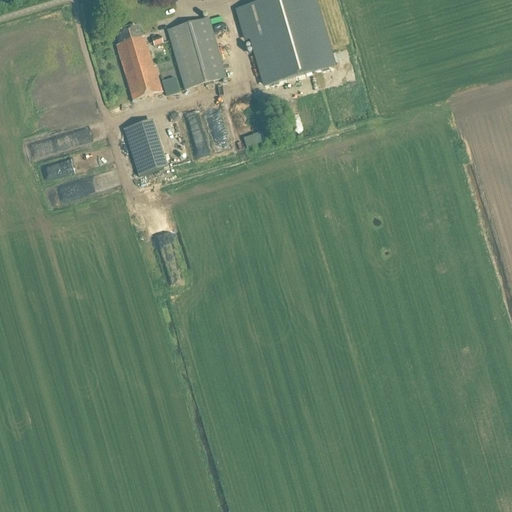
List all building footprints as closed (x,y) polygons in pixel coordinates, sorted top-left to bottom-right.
[(276,0),(240,11),(249,43),(263,90),(270,88),(271,88),(272,87),(274,87),(336,69),(316,0),(276,0)] [(209,21),(167,33),(185,93),(226,80),(209,21)] [(155,97),(163,95),(161,90),(155,69),(154,70),(147,48),(146,48),(144,40),(141,41),(138,29),(116,35),(119,47),(116,48),(133,104),(155,97)] [(154,48),(163,45),(161,39),(152,41),(154,48)] [(179,94),(175,80),(162,84),(163,90),(166,98),(177,95),(179,94)] [(296,117),(298,129),(304,128),(301,109),(294,110),(296,117)] [(124,132),(139,179),(168,170),(153,123),(124,132)] [(263,131),(245,138),(248,148),(267,142),(263,131)]
